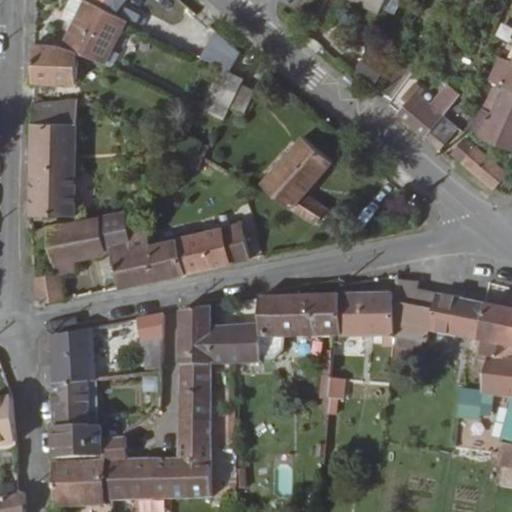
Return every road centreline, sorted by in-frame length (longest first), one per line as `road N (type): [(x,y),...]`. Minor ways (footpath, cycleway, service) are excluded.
road 1 (residential): [(491,232),(12,328)]
road 2 (residential): [(12,328),(16,0)]
road 3 (tertiary): [(491,232),(245,22)]
road 4 (residential): [(12,328),(31,400),(37,511)]
